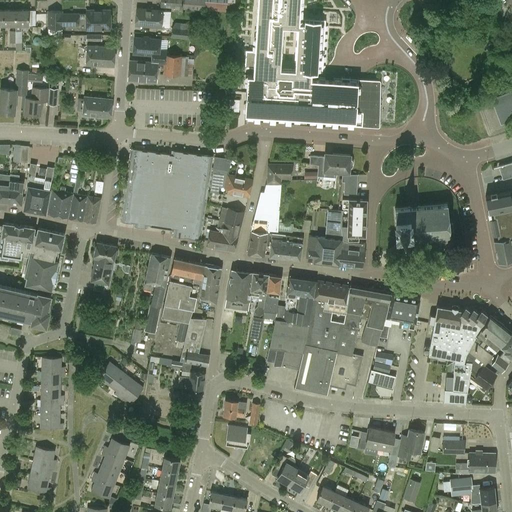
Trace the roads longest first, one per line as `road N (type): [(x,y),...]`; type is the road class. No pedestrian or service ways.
road 1 (residential): [(500,417),(322,406),(210,377)]
road 2 (residential): [(85,229),(63,328),(30,343),(20,368),(0,465)]
road 3 (unknown): [(334,0),(331,17),(350,57),(386,71),(391,141)]
road 4 (residential): [(265,133),(225,141),(115,134)]
road 5 (tertiary): [(371,274),(237,260)]
road 6 (residential): [(115,134),(126,0)]
road 7 (residential): [(371,274),(375,141)]
road 8 (residential): [(420,132),(427,104),(420,74),(388,33),(386,12)]
road 9 (residential): [(316,511),(199,452)]
road 10 (residential): [(265,133),(237,260)]
road 11 (tertiary): [(227,258),(100,232)]
road 12 (residential): [(493,279),(467,159)]
road 13 (residential): [(227,258),(210,377)]
